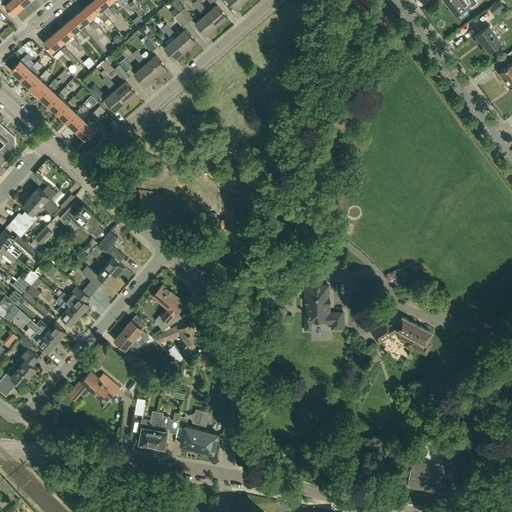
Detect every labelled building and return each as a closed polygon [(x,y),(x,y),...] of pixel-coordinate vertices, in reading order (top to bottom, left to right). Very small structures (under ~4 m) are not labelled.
[(13,14),(23,6),(18,0),(0,0),(0,2),(2,1),(5,4),(13,14)] [(108,18),(101,10),(93,0),(83,8),(92,18),(97,14),(104,22),(108,18)] [(111,2),(109,0),(93,0),(101,10),(111,2)] [(206,8),(198,0),(195,0),(195,1),(203,10),(206,8)] [(445,0),(456,14),(469,5),(470,7),(477,2),(475,0),(445,0)] [(506,9),(500,0),(499,0),(489,8),(494,14),(497,12),(498,14),(506,9)] [(201,12),(203,10),(195,1),(193,3),(201,12)] [(207,13),(216,24),(226,15),(217,4),(207,13)] [(118,10),(114,5),(109,9),(113,14),(118,10)] [(83,8),(74,16),(82,26),(87,22),(89,25),(94,21),(92,18),(83,8)] [(184,8),(179,12),(188,22),(193,18),(184,8)] [(179,12),(174,16),(183,27),(188,22),(179,12)] [(205,32),(216,24),(207,13),(196,22),(205,32)] [(82,26),(74,16),(64,25),(72,35),(73,34),(78,30),(80,33),(85,29),(82,26)] [(94,21),(89,25),(94,30),(98,26),(94,21)] [(173,35),(175,38),(185,48),(195,39),(186,28),(180,33),(177,30),(174,33),(166,24),(164,25),(173,35)] [(488,51),(501,41),(489,24),(472,36),(477,43),(480,40),(488,51)] [(64,25),(54,33),(63,43),(68,39),(70,42),(75,37),(73,34),(72,35),(64,25)] [(170,37),(173,35),(164,25),(162,27),(170,37)] [(85,29),(80,33),(84,38),(85,37),(89,34),(85,29)] [(63,43),(54,33),(44,41),(53,51),(63,43)] [(75,37),(70,42),(74,46),(75,46),(79,51),(83,48),(75,37)] [(174,57),(185,48),(175,38),(165,47),(174,57)] [(158,48),(150,39),(145,43),(153,53),(158,48)] [(65,46),(61,49),(65,54),(69,51),(65,46)] [(145,58),(137,49),(134,51),(143,60),(145,58)] [(11,69),(21,78),(30,68),(26,65),(30,61),(28,60),(32,56),(28,51),(20,59),(11,69)] [(143,60),(134,51),(132,53),(140,62),(143,60)] [(146,64),(155,74),(165,65),(156,55),(146,64)] [(133,67),(125,58),(120,62),(127,71),(133,67)] [(37,69),(41,65),(37,60),(33,65),(37,69)] [(511,61),(498,72),(508,85),(511,82),(511,61)] [(127,74),(119,64),(114,69),(122,79),(127,74)] [(145,83),(155,74),(146,64),(136,73),(145,83)] [(30,68),(21,78),(30,87),(39,77),(30,68)] [(51,73),(46,69),(42,74),(46,78),(51,73)] [(115,84),(107,75),(104,77),(113,86),(115,84)] [(30,87),(39,95),(48,86),(48,85),(39,77),(30,87)] [(60,81),(55,77),(50,82),(55,86),(60,81)] [(113,86),(104,77),(102,78),(111,88),(113,86)] [(116,89),(125,100),(136,92),(127,81),(116,89)] [(95,84),(89,88),(97,97),(103,93),(95,84)] [(39,95),(49,104),(58,94),(48,86),(39,95)] [(65,86),(60,91),(61,91),(65,95),(69,90),(65,86)] [(125,100),(116,89),(106,98),(115,109),(125,100)] [(58,94),(49,104),(58,113),(67,103),(62,98),(61,98),(58,94)] [(74,104),(78,99),(74,95),(69,100),(74,104)] [(67,121),(76,112),(67,103),(58,113),(67,121)] [(83,113),(88,108),(83,103),(79,108),(83,113)] [(67,121),(76,130),(86,120),(76,112),(67,121)] [(92,121),(96,116),(92,112),(88,117),(92,121)] [(86,120),(76,130),(86,139),(89,136),(95,142),(105,131),(98,125),(95,129),(86,120)] [(0,139),(5,143),(16,143),(15,136),(0,122),(0,139)] [(5,143),(0,148),(0,164),(1,166),(16,150),(16,143),(5,143)] [(301,183),(294,202),(307,206),(318,175),(304,171),(301,183)] [(57,191),(55,190),(49,184),(43,190),(39,186),(31,195),(41,204),(42,204),(48,209),(51,210),(55,210),(57,208),(57,204),(56,201),(52,198),(57,191)] [(64,207),(75,195),(69,189),(58,201),(64,207)] [(34,213),(41,204),(31,195),(23,204),(27,208),(22,214),(32,223),(38,216),(34,213)] [(70,220),(78,227),(93,212),(84,204),(81,207),(75,202),(60,217),(65,222),(70,220)] [(256,208),(247,205),(244,216),(252,218),(256,208)] [(78,228),(84,222),(92,229),(91,230),(98,236),(104,229),(98,224),(102,220),(93,212),(78,227),(78,228)] [(14,217),(7,225),(21,236),(27,229),(14,217)] [(200,233),(228,230),(227,219),(216,219),(216,222),(199,223),(200,233)] [(35,237),(42,243),(53,232),(46,226),(35,237)] [(0,241),(7,247),(17,256),(21,252),(11,243),(16,237),(5,228),(0,233),(0,241)] [(113,256),(105,265),(116,274),(124,265),(120,261),(125,255),(112,243),(118,237),(110,230),(98,244),(105,251),(106,250),(113,256)] [(88,253),(98,243),(93,238),(83,248),(88,253)] [(17,256),(7,247),(0,241),(0,255),(2,253),(13,261),(17,256)] [(37,250),(27,242),(22,247),(33,256),(37,250)] [(44,263),(38,271),(41,274),(47,266),(44,263)] [(116,274),(105,265),(98,273),(88,264),(82,271),(99,286),(104,279),(108,283),(116,274)] [(31,284),(20,275),(17,280),(27,289),(31,284)] [(6,294),(15,303),(27,289),(17,280),(12,285),(17,289),(10,297),(6,294)] [(160,302),(166,307),(156,320),(162,330),(182,317),(177,311),(185,302),(163,283),(154,294),(160,299),(160,302)] [(27,290),(35,297),(40,291),(32,284),(27,290)] [(259,302),(274,306),(279,288),(265,284),(259,302)] [(328,285),(305,285),(305,295),(307,295),(307,312),(304,312),(305,329),(311,329),(311,321),(326,321),(326,323),(331,323),(331,329),(344,328),(343,312),(329,312),(329,304),(328,304),(327,292),(328,292),(328,285)] [(78,286),(70,295),(69,296),(64,292),(60,296),(81,314),(90,303),(87,301),(91,297),(78,286)] [(15,303),(6,294),(0,301),(0,313),(3,316),(8,311),(14,304),(15,303)] [(56,301),(61,305),(57,309),(63,314),(62,315),(72,324),(81,314),(60,296),(56,301)] [(37,301),(33,306),(45,316),(49,311),(37,301)] [(8,311),(4,316),(11,322),(21,310),(14,304),(8,311)] [(412,349),(413,346),(426,352),(430,344),(426,342),(432,331),(403,316),(399,324),(395,322),(389,326),(386,321),(371,331),(378,342),(396,332),(399,337),(406,341),(404,345),(412,349)] [(41,318),(36,323),(47,332),(58,341),(66,331),(56,322),(51,327),(41,318)] [(133,319),(124,330),(134,339),(141,344),(149,335),(142,329),(143,328),(133,319)] [(32,336),(39,342),(49,351),(50,350),(51,351),(52,351),(55,348),(55,346),(54,345),(58,341),(47,332),(36,323),(32,320),(28,324),(36,331),(32,336)] [(159,342),(166,340),(182,333),(185,342),(182,344),(184,348),(183,349),(185,356),(196,349),(193,341),(200,338),(193,321),(185,325),(184,322),(163,332),(154,335),(159,342)] [(125,349),(134,339),(124,330),(115,340),(125,349)] [(14,332),(10,337),(14,341),(18,336),(14,332)] [(18,340),(27,348),(28,347),(29,348),(33,343),(23,335),(18,340)] [(14,363),(19,367),(29,376),(37,367),(33,363),(38,357),(29,348),(28,347),(27,348),(14,363)] [(124,357),(136,368),(142,362),(129,351),(124,357)] [(172,359),(168,363),(174,368),(177,364),(172,359)] [(0,388),(6,394),(12,387),(17,381),(22,385),(29,376),(19,367),(14,363),(6,373),(10,376),(5,381),(3,379),(0,382),(0,388)] [(91,370),(90,371),(88,370),(68,394),(75,400),(81,393),(84,396),(91,388),(102,397),(106,392),(111,397),(120,386),(104,373),(100,377),(91,370)] [(225,403),(227,396),(225,384),(221,383),(219,391),(218,390),(216,401),(225,403)] [(138,397),(135,413),(143,415),(146,399),(138,397)] [(209,412),(197,408),(193,422),(206,426),(209,412)] [(140,442),(152,445),(158,411),(157,419),(151,418),(151,419),(141,418),(140,427),(142,428),(141,436),(139,436),(138,438),(138,440),(140,442)] [(166,440),(168,430),(170,416),(163,415),(163,412),(158,411),(152,445),(165,447),(165,446),(167,445),(168,443),(168,441),(166,440)] [(48,430),(56,421),(46,412),(38,421),(48,430)] [(186,425),(185,427),(181,443),(197,447),(202,429),(186,425),(188,417),(180,415),(179,419),(178,423),(186,425)] [(179,419),(171,419),(169,432),(176,433),(178,423),(179,419)] [(202,429),(197,447),(213,451),(218,433),(202,429)] [(434,462),(413,458),(407,487),(449,496),(455,465),(453,465),(454,460),(435,457),(434,462)] [(103,473),(90,472),(89,481),(102,483),(103,473)]
